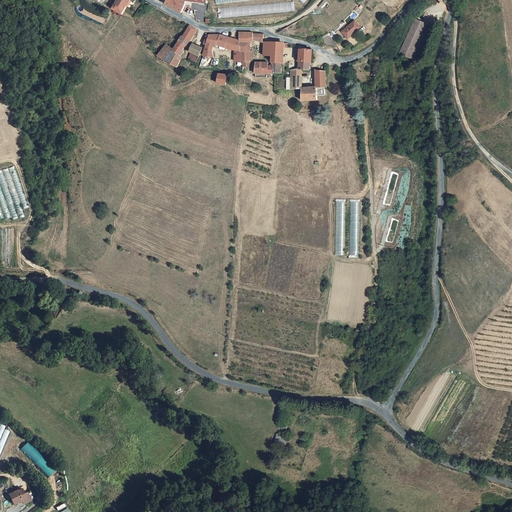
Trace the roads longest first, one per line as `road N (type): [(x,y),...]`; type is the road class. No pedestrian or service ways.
road 1 (unclassified): [(383,414),(437,316),(435,79),(452,0)]
road 2 (tertiary): [(383,414),(349,398),(290,398),(223,381),(174,352),(130,303),(53,279),(0,276)]
road 3 (track): [(223,381),(238,181),(244,173),(266,181),(273,173),(273,96),(268,81),(248,76)]
road 4 (track): [(336,60),(362,94),(376,259),(370,328),(349,398)]
road 5 (residential): [(336,60),(266,30),(201,27),(149,0)]
road 6 (track): [(511,172),(465,121),(451,77),(449,14)]
road 7 (track): [(53,279),(19,255),(30,208),(15,161),(0,162)]
road 8 (tertiary): [(511,484),(440,461),(383,414)]
road 9 (track): [(435,275),(471,344),(478,378),(511,390)]
road 10 (track): [(370,181),(365,192),(333,196),(330,249),(351,260),(374,251)]
